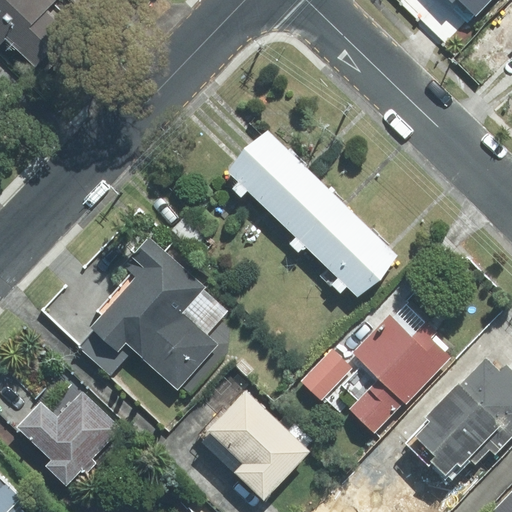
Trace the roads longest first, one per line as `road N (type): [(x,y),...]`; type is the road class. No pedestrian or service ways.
road 1 (residential): [(0,253),(243,0)]
road 2 (residential): [(308,0),(511,196)]
